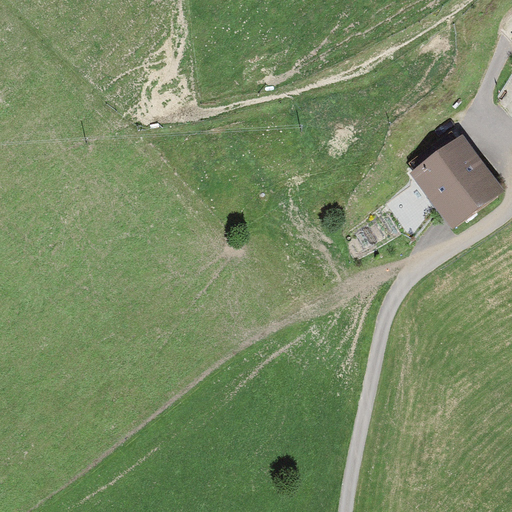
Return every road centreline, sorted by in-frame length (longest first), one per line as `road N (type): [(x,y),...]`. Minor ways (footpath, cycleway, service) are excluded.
road 1 (track): [(348,511),(388,312)]
road 2 (track): [(511,205),(422,268),(388,312)]
road 3 (track): [(511,40),(487,94),(511,157)]
